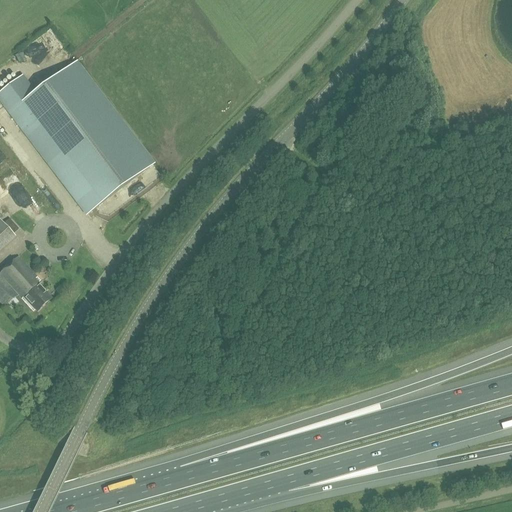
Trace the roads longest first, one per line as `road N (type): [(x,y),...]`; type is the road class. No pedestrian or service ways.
road 1 (unclassified): [(40,511),(117,359),(196,240),(403,0)]
road 2 (unclassified): [(356,0),(147,220),(62,336),(27,346),(0,333)]
road 3 (motorway): [(511,349),(184,476)]
road 4 (motorway): [(511,385),(184,476)]
road 5 (motorway): [(286,480),(511,416)]
road 6 (motorway): [(286,480),(379,476),(511,448)]
road 7 (unknown): [(113,263),(0,118)]
road 8 (motorway): [(184,476),(59,511)]
